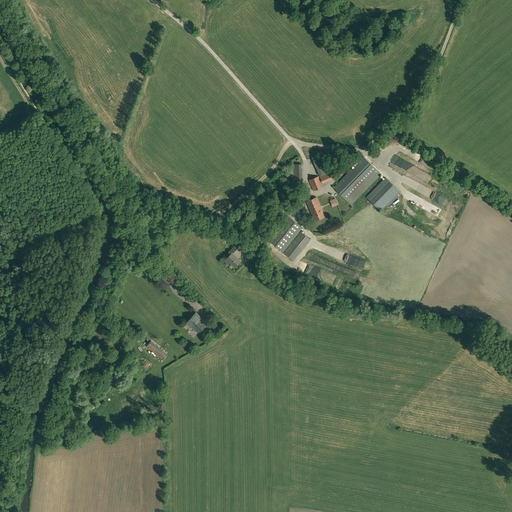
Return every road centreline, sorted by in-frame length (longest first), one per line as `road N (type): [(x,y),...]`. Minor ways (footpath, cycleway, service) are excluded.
road 1 (track): [(152,0),(204,43),(304,160)]
road 2 (track): [(459,0),(425,91),(366,151)]
